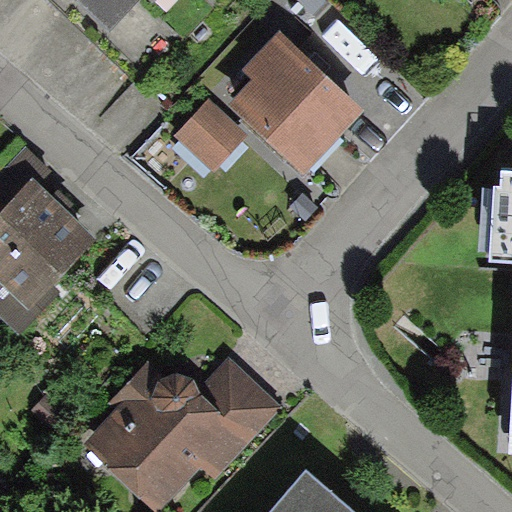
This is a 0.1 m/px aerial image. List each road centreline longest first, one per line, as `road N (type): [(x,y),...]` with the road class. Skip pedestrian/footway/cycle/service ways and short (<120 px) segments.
road 1 (residential): [(284,323),(0,77)]
road 2 (residential): [(284,323),(511,54)]
road 3 (residential): [(508,511),(284,323)]
